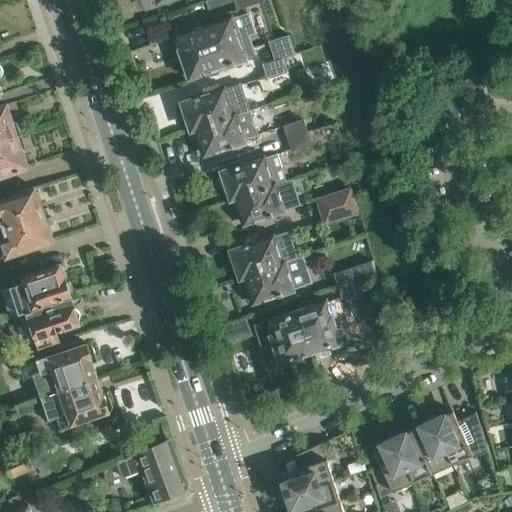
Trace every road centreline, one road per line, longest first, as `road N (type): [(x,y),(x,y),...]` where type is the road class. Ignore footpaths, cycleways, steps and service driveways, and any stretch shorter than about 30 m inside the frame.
road 1 (secondary): [(213,460),(66,0)]
road 2 (residential): [(213,460),(511,321)]
